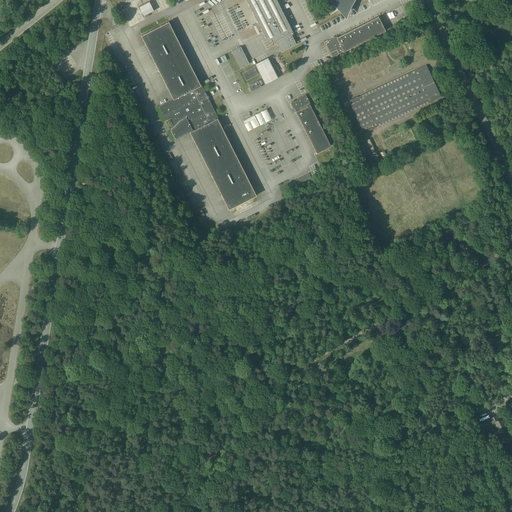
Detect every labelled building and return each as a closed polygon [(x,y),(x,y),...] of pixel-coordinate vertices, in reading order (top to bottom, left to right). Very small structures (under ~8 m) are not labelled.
[(247,0),(261,27),(263,32),(269,43),(269,44),(276,40),(282,51),(281,51),(297,44),(297,43),(291,33),(294,31),(293,31),(277,0),(247,0)] [(334,0),(346,12),(350,4),(351,0),(334,0)] [(329,42),(327,43),(327,44),(326,44),(327,45),(333,57),(386,30),(379,16),(337,37),(337,36),(330,39),(331,42),(330,43),(329,42)] [(208,97),(202,84),(201,85),(169,21),(142,35),(174,98),(159,106),(166,120),(171,118),(174,122),(174,121),(176,123),(171,130),(176,139),(191,132),(229,209),(257,195),(218,118),(210,100),(208,101),(207,98),(208,97)] [(241,68),(250,64),(241,46),(232,51),(241,68)] [(255,64),(265,84),(278,78),(268,57),(255,64)] [(417,69),(420,74),(417,75),(416,74),(365,98),(366,99),(360,102),(358,97),(350,101),(350,102),(352,106),(362,128),(362,127),(365,133),(373,129),(371,124),(376,121),(377,125),(429,100),(427,97),(430,96),(432,101),(441,97),(439,92),(433,78),(429,70),(427,65),(419,69),(417,69)] [(255,68),(244,74),(247,80),(258,74),(255,68)] [(249,85),(252,91),(261,86),(258,81),(249,85)] [(296,111),(317,152),(331,145),(310,104),(311,104),(306,94),(297,99),(298,100),(296,101),(295,102),(294,101),(292,102),(291,102),(291,103),(294,108),(295,108),(296,111)] [(272,119),(267,109),(255,115),(243,121),(248,131),(260,125),(272,119)] [(381,162),(373,146),(369,139),(366,141),(367,142),(369,147),(378,164),(381,162)] [(389,159),(388,158),(385,151),(380,153),(384,161),(389,159)] [(298,183),(310,177),(309,174),(297,180),(298,183)] [(448,227),(444,233),(474,257),(479,251),(448,227)] [(499,419),(498,418),(497,415),(491,417),(491,419),(477,425),(480,431),(494,424),(503,443),(504,443),(506,448),(511,444),(511,434),(504,417),(499,419)]
